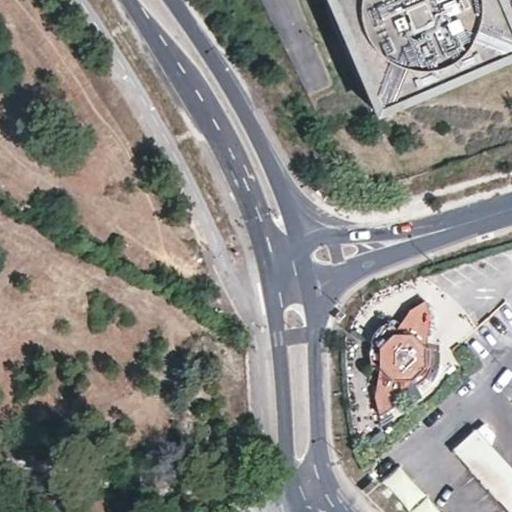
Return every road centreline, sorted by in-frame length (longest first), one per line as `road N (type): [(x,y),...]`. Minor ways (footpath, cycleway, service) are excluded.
road 1 (secondary): [(132,0),(227,143),(284,258)]
road 2 (secondary): [(284,258),(297,231),(262,140),(174,0)]
road 3 (secondary): [(328,495),(314,304),(284,258)]
road 4 (secondary): [(284,258),(276,313),(292,499)]
road 5 (residential): [(284,258),(320,279),(397,241)]
